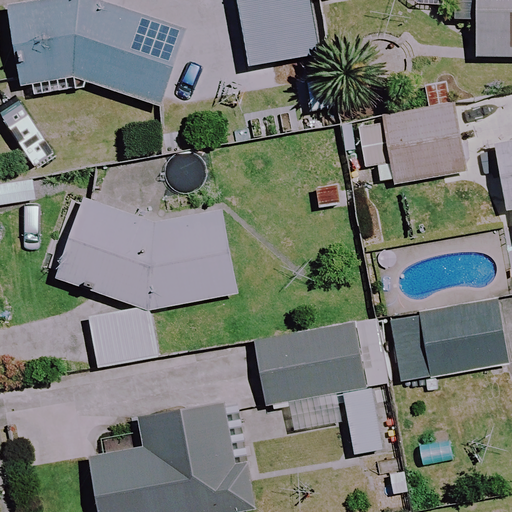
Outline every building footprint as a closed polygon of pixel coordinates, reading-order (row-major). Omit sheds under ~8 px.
[(191,29),(104,0),(20,0),(7,2),(24,102),(93,90),(163,113),(191,29)] [(304,4),(302,0),(243,0),(245,14),(304,4)] [(511,59),(511,0),(457,0),(458,22),(474,22),(475,60),(511,59)] [(463,175),(452,107),(386,118),(396,186),(463,175)] [(511,143),(496,146),(507,220),(511,219),(511,143)] [(167,223),(73,204),(57,283),(132,298),(133,311),(87,320),(97,370),(157,359),(148,313),(235,296),(219,213),(167,223)] [(508,368),(499,306),(394,320),(403,383),(508,368)] [(373,388),(360,323),(255,344),(268,409),(373,388)] [(235,465),(226,411),(135,427),(139,450),(91,458),(100,511),(256,511),(257,511),(249,462),(235,465)]
